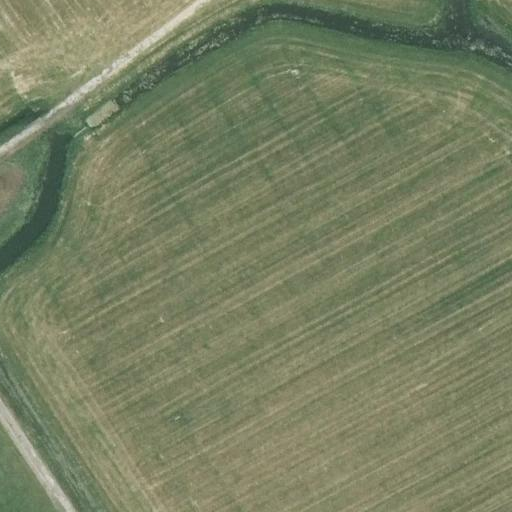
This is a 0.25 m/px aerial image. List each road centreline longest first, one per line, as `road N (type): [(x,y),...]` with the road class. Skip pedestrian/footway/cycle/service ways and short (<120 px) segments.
road 1 (track): [(205,0),(0,154)]
road 2 (track): [(0,407),(66,511)]
